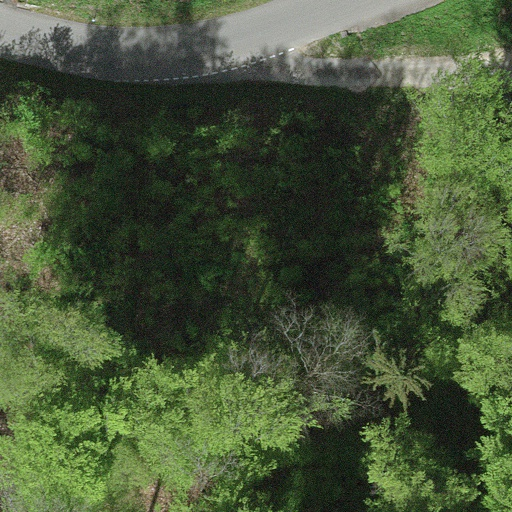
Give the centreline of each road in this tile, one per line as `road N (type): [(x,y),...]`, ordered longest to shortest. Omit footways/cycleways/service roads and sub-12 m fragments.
road 1 (tertiary): [(354,0),(262,35),(193,49),(121,50),(0,27)]
road 2 (track): [(511,65),(381,76),(193,49)]
